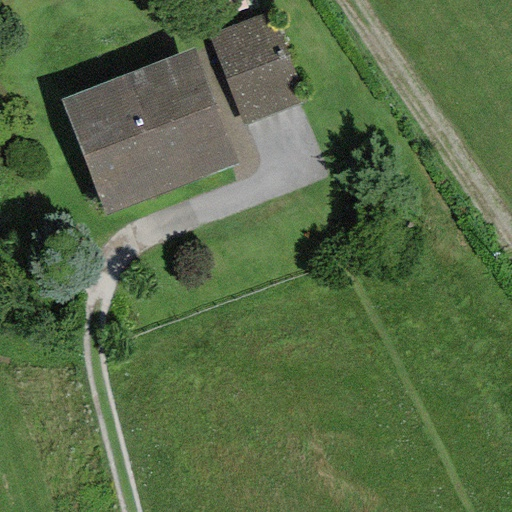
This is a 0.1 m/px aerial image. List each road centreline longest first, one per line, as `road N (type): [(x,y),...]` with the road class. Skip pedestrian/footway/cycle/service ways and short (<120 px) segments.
road 1 (track): [(511,261),(338,0)]
road 2 (residential): [(140,511),(97,352),(96,292),(124,238)]
